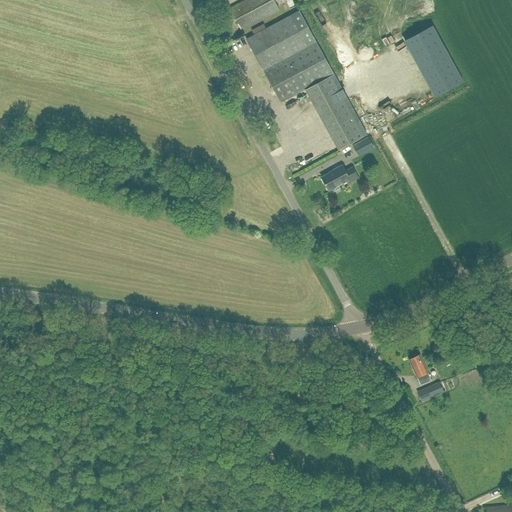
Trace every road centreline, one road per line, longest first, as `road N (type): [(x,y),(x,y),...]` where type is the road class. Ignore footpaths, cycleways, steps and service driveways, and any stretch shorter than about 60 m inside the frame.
road 1 (unclassified): [(358,327),(184,0)]
road 2 (secondary): [(358,327),(268,334),(0,294)]
road 3 (unclassified): [(370,347),(459,511)]
road 4 (secondary): [(358,327),(446,294),(511,257)]
